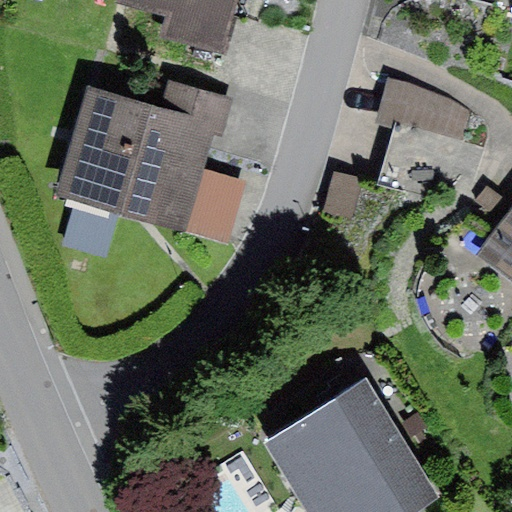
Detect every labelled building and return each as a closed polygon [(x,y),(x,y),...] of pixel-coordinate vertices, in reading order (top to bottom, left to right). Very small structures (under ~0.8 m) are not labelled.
[(244,0),(138,0),(238,25),(244,0)] [(393,163),(461,184),(489,94),(401,67),(389,108),(408,114),(393,163)] [(166,106),(96,85),(66,187),(195,225),(233,97),(174,80),(166,106)] [(511,204),(485,236),(511,259),(511,204)] [(375,379),(273,434),(314,511),(410,511),(439,497),(375,379)]
